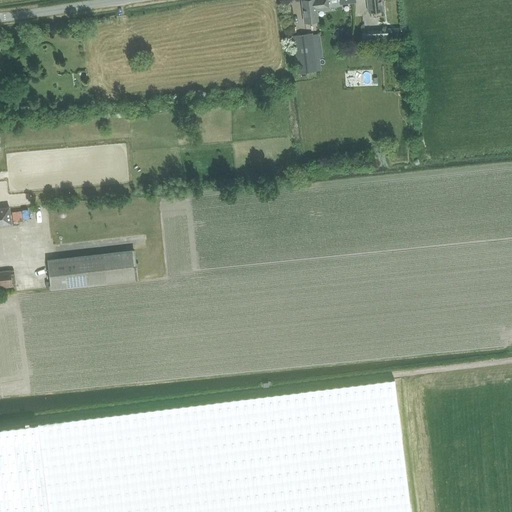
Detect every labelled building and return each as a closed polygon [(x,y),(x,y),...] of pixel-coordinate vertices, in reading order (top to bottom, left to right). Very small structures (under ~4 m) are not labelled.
[(327,0),(302,0),(305,23),(317,21),(316,11),(328,9),(328,6),(327,0)] [(380,0),(367,0),(368,12),(382,11),(380,0)] [(387,28),(366,29),(367,40),(387,39),(387,28)] [(312,32),(292,35),(294,48),(297,74),(317,70),(312,33),(312,32)] [(21,107),(22,114),(35,113),(34,105),(21,107)] [(9,208),(0,209),(0,226),(11,225),(9,208)] [(50,259),(53,289),(139,280),(136,250),(50,259)] [(11,270),(0,271),(0,287),(13,286),(11,270)] [(0,428),(0,511),(410,511),(394,380),(0,428)]
